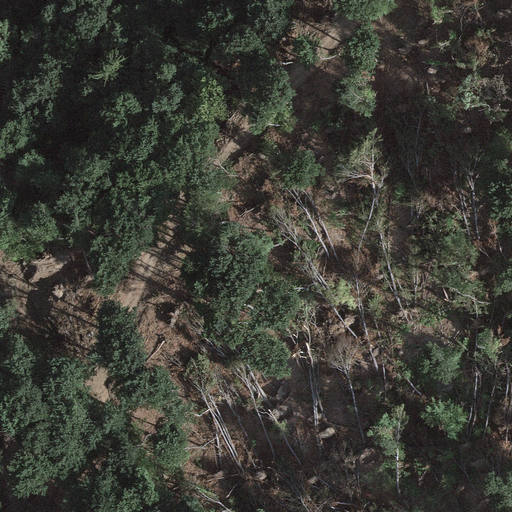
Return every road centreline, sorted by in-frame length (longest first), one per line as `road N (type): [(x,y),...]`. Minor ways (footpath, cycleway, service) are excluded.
road 1 (track): [(211,171),(98,377),(100,457),(73,511)]
road 2 (track): [(211,171),(277,94),(378,0)]
